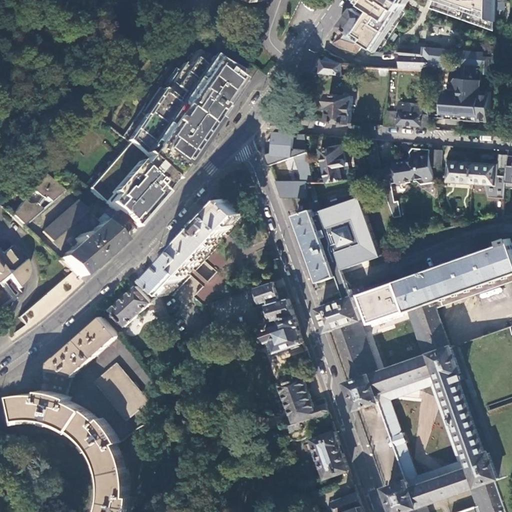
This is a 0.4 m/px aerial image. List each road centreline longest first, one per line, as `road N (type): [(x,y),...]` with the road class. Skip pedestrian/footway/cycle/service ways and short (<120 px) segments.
road 1 (secondary): [(376,511),(240,135)]
road 2 (secondary): [(240,135),(131,256),(0,364)]
road 3 (residential): [(511,142),(254,118)]
road 4 (unknown): [(303,306),(511,231)]
road 5 (secondary): [(343,0),(254,118)]
